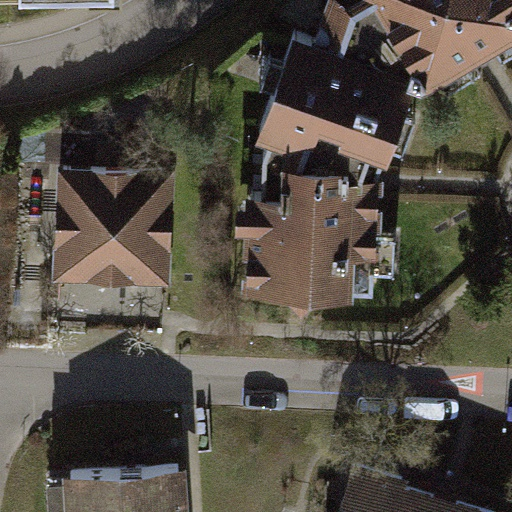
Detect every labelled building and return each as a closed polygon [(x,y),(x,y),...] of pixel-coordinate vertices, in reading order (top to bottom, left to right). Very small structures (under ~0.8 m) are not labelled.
[(477,44),(511,24),(511,0),(329,0),(316,38),(412,73),(424,77),(477,44)] [(373,283),(379,177),(412,73),(316,38),(294,30),(253,135),(248,278),(373,283)] [(170,170),(64,166),(60,271),(165,275),(170,170)] [(175,511),(172,460),(70,465),(73,511),(175,511)] [(337,511),(498,511),(352,467),(337,511)]
